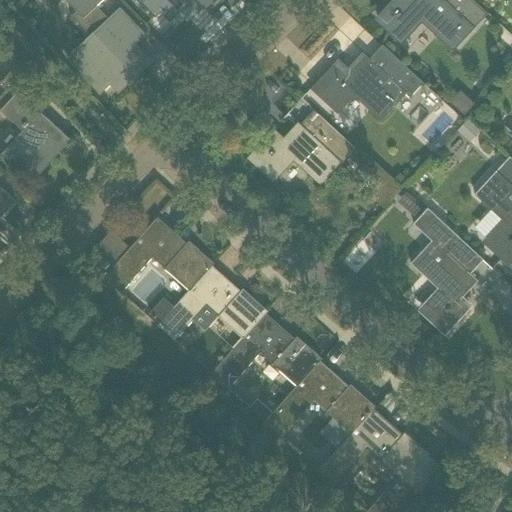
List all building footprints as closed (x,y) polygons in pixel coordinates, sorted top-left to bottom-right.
[(120,12),(111,20),(96,6),(103,0),(67,0),(78,11),(73,16),(93,38),(69,61),(99,92),(111,81),(119,90),(150,61),(133,44),(143,35),(120,12)] [(198,0),(206,8),(213,0),(144,0),(142,2),(156,16),(162,10),(171,20),(192,0),(198,0)] [(442,40),(454,51),(488,14),(473,0),(393,0),(378,16),(402,38),(422,16),(445,36),(442,40)] [(410,98),(424,82),(409,69),(383,45),(370,60),(363,53),(345,72),(336,63),(314,85),(338,108),(358,85),(378,104),(371,112),(382,122),(407,95),(410,98)] [(39,81),(20,63),(0,84),(7,90),(0,98),(0,108),(2,110),(24,131),(2,154),(21,172),(19,173),(22,176),(24,175),(33,183),(33,182),(31,179),(57,151),(60,153),(72,140),(25,96),(39,81)] [(460,116),(467,109),(457,99),(450,106),(460,116)] [(281,141),(271,132),(250,155),(274,177),(294,155),(313,172),(310,176),(321,186),(356,148),(319,114),(311,123),(306,119),(301,124),(299,122),(281,141)] [(458,131),(471,142),(482,130),(469,118),(458,131)] [(489,242),(511,263),(511,160),(509,158),(475,195),(476,196),(479,192),(509,219),(489,242)] [(294,186),(303,175),(291,165),(282,176),(294,186)] [(370,195),(385,209),(400,192),(374,166),(365,175),(377,187),(370,195)] [(394,180),(401,186),(406,179),(400,174),(394,180)] [(0,216),(1,217),(16,201),(0,186),(0,216)] [(406,209),(418,220),(425,213),(413,201),(406,209)] [(470,309),(460,300),(478,281),(471,274),(476,269),(470,264),(477,256),(483,261),(484,260),(428,209),(414,224),(432,241),(412,264),(423,274),(426,271),(446,289),(426,311),(449,332),(470,309)] [(85,261),(121,293),(153,258),(189,290),(190,291),(213,266),(215,264),(190,241),(188,243),(160,217),(131,249),(112,231),(85,261)] [(158,325),(175,341),(206,306),(243,338),(244,339),(267,314),(269,311),(243,289),(241,292),(213,266),(190,291),(189,290),(163,320),(160,324),(158,325)] [(418,308),(435,287),(424,278),(407,299),(418,308)] [(163,320),(152,310),(149,314),(160,324),(163,320)] [(212,373),(229,389),(260,353),(297,386),(321,361),(323,359),(297,337),(295,339),(267,314),(244,339),(243,338),(212,373)] [(297,386),(266,421),(283,436),(314,401),(351,434),(374,409),(376,407),(351,385),(349,387),(321,361),(297,386)] [(337,484),(344,490),(368,463),(391,485),(368,511),(406,511),(445,468),(445,467),(442,470),(428,457),(430,455),(405,433),(403,435),(374,409),(351,434),(320,469),(337,484)]
